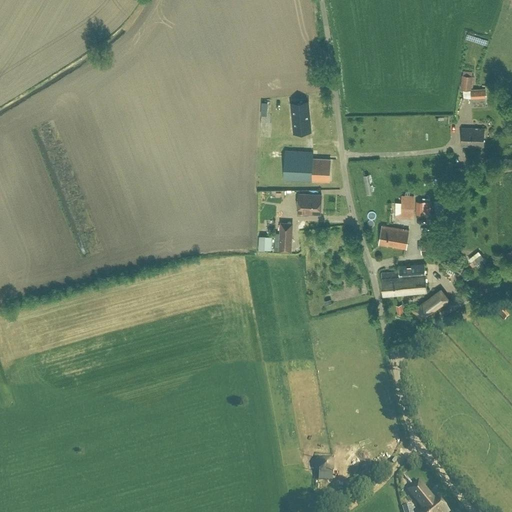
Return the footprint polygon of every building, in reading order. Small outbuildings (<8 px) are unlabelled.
[(461,86),(471,88),(472,75),(462,74),(461,86)] [(485,89),(480,90),(470,90),(471,98),(486,97),(485,89)] [(290,101),(293,132),(310,130),(308,100),(290,101)] [(483,145),(483,128),(462,128),(461,145),(483,145)] [(285,149),(283,178),(329,180),(330,158),(313,157),(313,151),(285,149)] [(320,213),(321,193),(298,192),(297,214),(306,214),(306,212),(320,213)] [(413,210),(413,197),(401,197),(401,210),(413,210)] [(434,201),(437,225),(445,224),(442,200),(434,201)] [(415,213),(429,213),(429,201),(415,201),(415,213)] [(280,222),(280,232),(279,251),(291,251),(292,222),(280,222)] [(405,249),(408,229),(382,225),(378,245),(405,249)] [(421,243),(422,253),(442,252),(442,242),(421,243)] [(480,250),(472,257),(475,260),(483,254),(480,250)] [(477,261),(481,265),(488,260),(484,255),(477,261)] [(453,257),(447,267),(460,274),(465,264),(453,257)] [(383,294),(427,290),(424,262),(398,265),(399,270),(381,272),(383,294)] [(418,320),(449,298),(441,288),(412,310),(418,320)] [(397,313),(404,312),(402,304),(395,305),(397,313)] [(511,312),(508,308),(500,315),(506,322),(511,316),(511,312)] [(317,460),(318,473),(332,474),(331,458),(317,460)] [(448,511),(437,498),(433,502),(429,497),(430,497),(418,483),(408,491),(419,505),(420,504),(424,509),(420,511),(448,511)]
